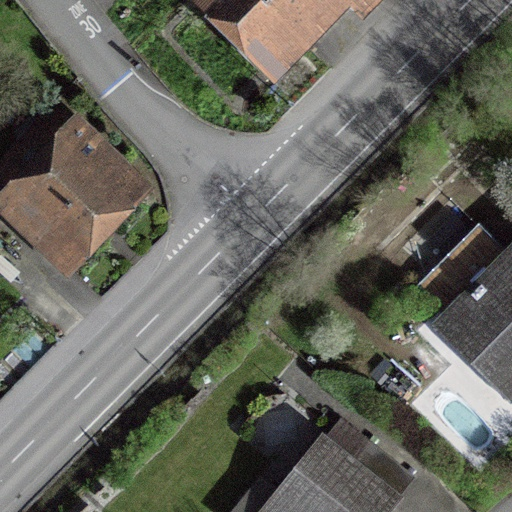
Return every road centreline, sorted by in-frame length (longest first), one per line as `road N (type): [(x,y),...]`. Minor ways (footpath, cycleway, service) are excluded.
road 1 (secondary): [(0,475),(251,218)]
road 2 (secondary): [(251,218),(468,0)]
road 3 (residential): [(251,218),(119,84),(57,0)]
